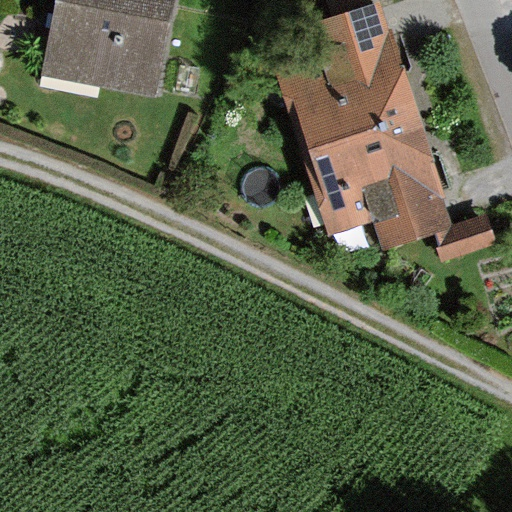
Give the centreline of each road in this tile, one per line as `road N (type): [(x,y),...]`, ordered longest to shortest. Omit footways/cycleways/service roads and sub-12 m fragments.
road 1 (track): [(511,384),(124,199),(0,153)]
road 2 (residential): [(468,0),(511,116)]
